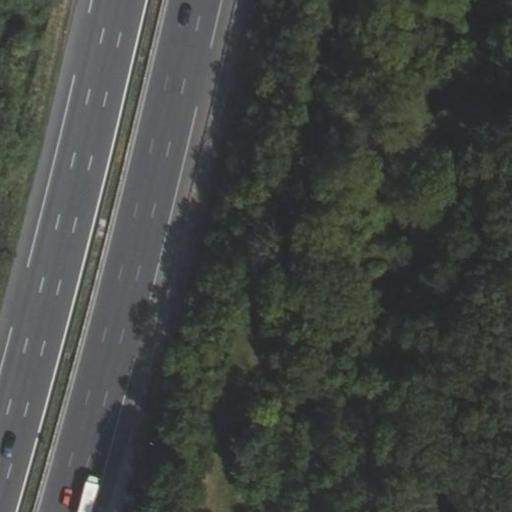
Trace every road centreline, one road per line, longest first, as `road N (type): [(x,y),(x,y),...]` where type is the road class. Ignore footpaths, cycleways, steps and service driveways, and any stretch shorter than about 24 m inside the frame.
road 1 (motorway): [(64,511),(192,0)]
road 2 (motorway): [(121,0),(0,471)]
